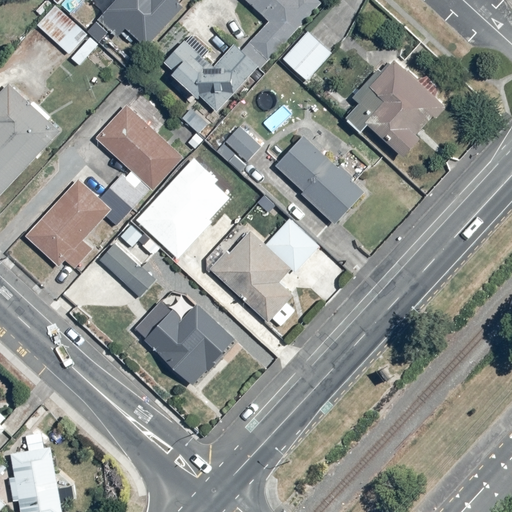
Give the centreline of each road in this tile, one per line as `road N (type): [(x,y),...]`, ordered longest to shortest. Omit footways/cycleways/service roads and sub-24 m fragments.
road 1 (secondary): [(511,172),(216,494)]
road 2 (tertiary): [(0,296),(216,494)]
